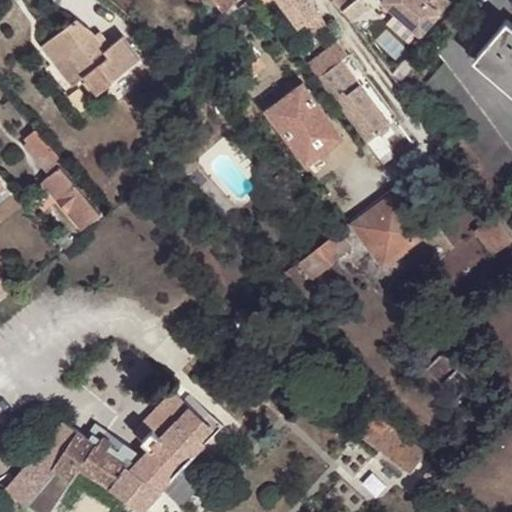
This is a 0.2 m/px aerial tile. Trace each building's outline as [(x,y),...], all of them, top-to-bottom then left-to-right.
[(212,0),(223,13),(236,3),(234,0),(212,0)] [(282,0),(298,20),(315,7),(309,0),(282,0)] [(336,0),(344,9),(354,0),(336,0)] [(362,0),(356,0),(344,10),(351,19),(367,7),(362,0)] [(448,1),(447,0),(380,0),(379,2),(419,35),(448,1)] [(452,11),(457,6),(449,0),(445,5),(452,11)] [(449,0),(457,6),(459,9),(466,0),(449,0)] [(324,31),(329,26),(315,7),(298,20),(304,27),(315,19),(324,31)] [(511,22),(507,18),(477,53),(504,76),(511,82),(511,22)] [(315,19),(304,27),(312,39),(324,31),(315,19)] [(98,66),(109,58),(111,57),(105,49),(95,34),(78,20),(56,37),(75,63),(84,76),(85,77),(87,75),(98,66)] [(171,26),(157,41),(176,58),(189,43),(171,26)] [(101,30),(95,34),(105,49),(112,43),(101,30)] [(111,57),(109,58),(115,68),(105,76),(93,84),(87,75),(85,77),(96,93),(143,57),(125,33),(112,43),(105,49),(111,57)] [(63,71),(75,63),(56,37),(43,46),(62,72),(63,71)] [(351,56),(340,41),(312,64),(323,78),(343,62),(351,56)] [(115,68),(109,58),(98,66),(105,76),(115,68)] [(267,66),(259,58),(247,69),(254,76),(267,66)] [(323,78),(319,80),(369,145),(393,127),(343,62),(323,78)] [(511,173),(511,152),(443,62),(425,83),(502,185),(511,173)] [(73,84),(84,76),(75,63),(63,71),(73,84)] [(93,84),(105,76),(98,66),(87,75),(93,84)] [(511,85),(511,82),(504,76),(503,78),(511,85)] [(345,136),(303,82),(267,108),(307,163),(345,136)] [(17,119),(25,113),(12,98),(4,103),(17,119)] [(62,165),(64,163),(49,143),(36,127),(25,137),(28,141),(24,144),(51,174),(57,170),(62,165)] [(161,154),(154,145),(145,152),(152,162),(161,154)] [(51,174),(44,180),(84,228),(101,214),(62,165),(57,170),(51,174)] [(0,202),(9,195),(1,187),(0,187),(0,202)] [(405,204),(396,192),(353,224),(384,264),(390,260),(392,262),(407,251),(405,248),(426,233),(418,221),(428,214),(415,195),(405,204)] [(511,239),(511,232),(501,218),(496,213),(476,228),(494,253),(511,239)] [(57,225),(50,231),(64,249),(72,242),(57,225)] [(340,230),(319,246),(325,252),(331,261),(352,246),(340,230)] [(319,246),(295,264),(299,270),(303,267),(304,269),(325,252),(319,246)] [(0,277),(0,298),(10,290),(0,277)] [(145,422),(152,428),(142,439),(142,441),(150,448),(131,469),(106,451),(112,443),(103,437),(97,445),(63,421),(8,485),(28,501),(56,467),(72,479),(82,465),(143,508),(218,430),(174,392),(145,422)] [(424,453),(372,413),(358,433),(410,472),(424,453)]
